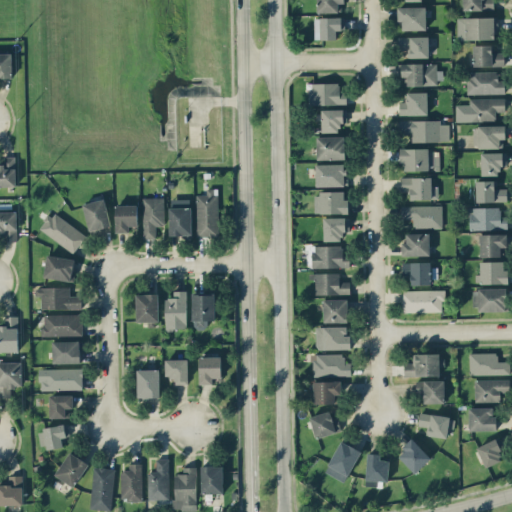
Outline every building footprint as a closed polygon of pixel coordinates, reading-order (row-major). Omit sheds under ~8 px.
[(463,0),(464,10),(494,9),(493,0),(463,0)] [(426,6),(398,7),(398,21),(402,21),(402,29),(427,29),(426,6)] [(342,17),(320,17),(321,39),(337,38),(337,30),(342,30),(342,17)] [(466,17),(466,39),(497,38),(497,17),(466,17)] [(408,57),(429,57),(429,36),(398,36),(398,50),(408,49),(408,57)] [(494,44),(474,45),(474,66),(504,65),(504,52),(495,52),(494,44)] [(12,53),(0,52),(0,76),(13,76),(12,53)] [(440,62),(400,64),(400,77),(407,77),(407,84),(441,83),(440,62)] [(467,71),(468,94),(505,93),(505,79),(498,79),(498,70),(467,71)] [(347,104),(347,91),(340,91),(339,82),(309,83),(309,105),(347,104)] [(428,91),(406,92),(406,101),(399,101),(400,115),(428,114),(428,91)] [(505,98),(469,98),(469,107),(464,107),(464,120),(496,121),(496,111),(505,111),(505,98)] [(323,132),(340,131),(340,122),(347,122),(347,108),(322,109),(323,132)] [(441,119),(400,120),(400,133),(412,133),(412,141),(449,140),(449,123),(441,124),(441,119)] [(473,125),(473,147),(504,147),(504,125),(473,125)] [(345,158),(345,136),(317,136),(317,159),(345,158)] [(440,169),(439,148),(400,148),(401,162),(405,162),(405,169),(440,169)] [(506,151),(481,152),(482,175),(499,175),(499,165),(507,165),(506,151)] [(0,186),(16,186),(15,156),(4,156),(4,164),(0,164),(0,186)] [(316,164),(317,186),(347,185),(347,163),(316,164)] [(432,176),(401,177),(401,190),(410,190),(410,199),(438,198),(438,185),(432,185),(432,176)] [(494,180),(476,180),(477,201),(507,201),(507,188),(494,188),(494,180)] [(219,236),(218,188),(207,188),(207,194),(196,194),(197,236),(219,236)] [(347,190),(320,191),(320,213),(348,213),(347,190)] [(164,197),(143,197),(143,238),(156,237),(156,225),(164,225),(164,197)] [(110,226),(106,199),(83,203),(88,230),(110,226)] [(138,225),(138,204),(116,205),(116,232),(129,232),(129,226),(138,225)] [(443,227),(442,204),(400,206),(401,218),(414,218),(414,228),(443,227)] [(170,235),(192,235),(191,207),(170,207),(170,235)] [(469,207),(470,229),(508,228),(507,216),(501,216),(500,207),(469,207)] [(0,239),(17,239),(17,211),(0,211),(0,239)] [(85,236),(51,211),(39,227),(73,253),(85,236)] [(349,217),(324,217),(324,240),(344,240),(343,231),(350,231),(349,217)] [(430,232),(406,233),(406,241),(402,242),(403,256),(430,255),(430,232)] [(480,256),(501,256),(501,247),(507,246),(507,233),(480,234),(480,256)] [(342,244),(311,245),(312,268),(350,267),(349,253),(343,253),(342,244)] [(44,277),(72,281),(75,258),(47,254),(44,277)] [(508,282),(508,268),(504,268),(504,260),(480,261),(480,274),(475,274),(475,283),(508,282)] [(431,261),(403,262),(403,285),(432,284),(431,261)] [(351,294),(350,281),(340,281),(339,272),(313,273),(314,294),(351,294)] [(69,286),(36,287),(36,296),(41,295),(42,309),(82,308),(82,295),(69,295),(69,286)] [(507,309),(507,288),(472,288),(472,310),(507,309)] [(403,312),(442,311),(442,300),(445,300),(445,289),(403,290),(403,312)] [(186,290),(173,290),(173,297),(165,297),(165,329),(187,329),(186,290)] [(158,293),(136,294),(137,321),(159,321),(158,293)] [(214,320),(215,294),(194,293),(193,328),(208,329),(208,319),(214,320)] [(348,298),(323,299),(324,322),(348,321),(348,298)] [(82,335),(81,313),(43,314),(43,336),(82,335)] [(18,315),(6,315),(7,326),(0,326),(0,350),(19,351),(18,315)] [(350,327),(318,328),(318,341),(324,340),(324,349),(350,348),(350,327)] [(53,341),(54,363),(81,362),(80,340),(53,341)] [(440,352),(412,353),(413,362),(404,362),(405,376),(440,375),(440,352)] [(470,352),(470,375),(510,374),(510,361),(497,361),(497,352),(470,352)] [(351,375),(351,362),(344,362),(344,353),(312,354),(313,376),(351,375)] [(221,356),(199,356),(200,384),(214,383),(213,377),(222,377),(221,356)] [(188,358),(166,359),(166,375),(175,375),(175,383),(188,383),(188,358)] [(22,386),(22,361),(0,361),(0,397),(11,397),(11,386),(22,386)] [(137,369),(138,398),(160,397),(159,363),(147,364),(148,369),(137,369)] [(83,367),(39,369),(39,390),(83,389),(83,367)] [(445,379),(416,380),(417,394),(424,394),(424,403),(445,402),(445,379)] [(475,401),(501,401),(500,392),(510,392),(509,379),(474,379),(475,401)] [(342,394),(341,380),(314,381),(315,403),(336,403),(335,394),(342,394)] [(50,395),(50,417),(70,417),(70,408),(73,408),(73,394),(50,395)] [(495,407),(469,407),(470,430),(496,430),(495,407)] [(340,430),(333,409),(310,416),(317,438),(340,430)] [(455,417),(420,412),(418,425),(427,426),(426,435),(447,437),(449,428),(453,428),(455,417)] [(62,437),(68,437),(66,425),(38,428),(40,448),(63,445),(62,437)] [(431,458),(413,439),(397,454),(415,473),(431,458)] [(504,459),(495,439),(477,446),(486,467),(504,459)] [(361,451),(341,440),(325,471),(345,481),(361,451)] [(88,463),(70,451),(55,474),(74,486),(88,463)] [(390,460),(381,460),(381,453),(367,453),(366,485),(377,485),(377,481),(389,481),(390,460)] [(157,470),(148,470),(148,499),(170,499),(169,458),(156,459),(157,470)] [(121,500),(143,499),(142,463),(129,463),(129,469),(121,470),(121,500)] [(223,493),(224,465),(202,465),(202,492),(223,493)] [(197,509),(196,466),(183,466),(183,474),(174,474),(175,510),(197,509)] [(114,468),(92,467),(91,509),(112,509),(114,468)] [(0,504),(23,504),(22,474),(9,475),(9,482),(0,482),(0,504)]
